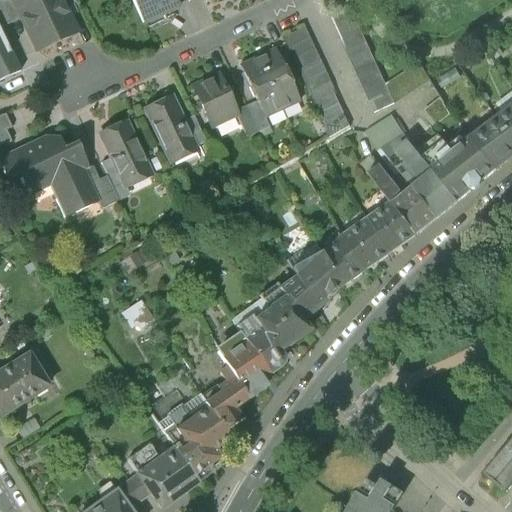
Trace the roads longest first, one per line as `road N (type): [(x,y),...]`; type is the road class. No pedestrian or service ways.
road 1 (secondary): [(511,202),(432,271),(329,379)]
road 2 (residential): [(293,0),(148,68),(76,87)]
road 3 (secondary): [(329,379),(240,511)]
road 4 (residential): [(439,475),(358,385),(329,379)]
road 5 (residential): [(329,379),(439,475)]
